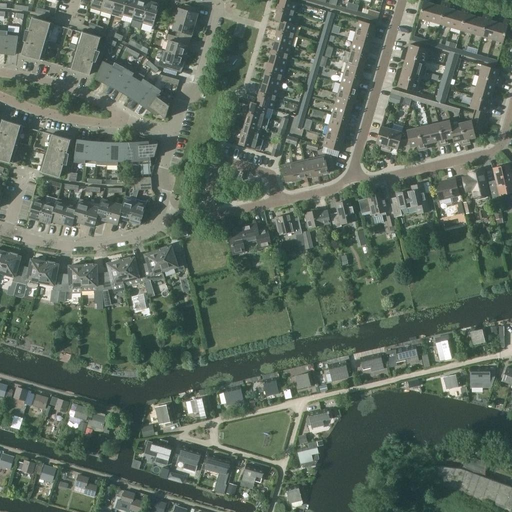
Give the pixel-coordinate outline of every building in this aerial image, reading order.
[(101,12),(104,0),(92,0),(90,9),(101,12)] [(111,15),(115,0),(104,0),(101,12),(111,15)] [(123,15),(126,0),(115,0),(111,15),(122,18),(123,15)] [(133,18),(138,0),(126,0),(123,15),(133,18)] [(142,24),(148,5),(149,2),(142,0),(138,0),(133,18),(132,21),(142,24)] [(298,4),(284,0),(281,0),(278,10),(295,15),(298,4)] [(430,21),(435,5),(429,3),(429,0),(424,0),(419,18),(430,21)] [(153,27),(160,5),(149,2),(148,5),(142,24),(153,27)] [(440,24),(446,3),(442,2),(440,6),(435,5),(430,21),(440,24)] [(451,27),(455,11),(450,9),(451,4),(446,3),(440,24),(451,27)] [(197,18),(199,9),(185,4),(183,10),(179,9),(176,19),(197,25),(198,18),(197,18)] [(461,30),(467,9),(463,8),(461,12),(455,11),(451,27),(461,30)] [(471,33),(476,17),(470,15),(472,10),(467,9),(461,30),(471,33)] [(295,15),(278,10),(275,21),(281,23),(281,22),(292,25),(292,24),(295,15)] [(482,36),(488,15),(484,14),(482,18),(476,17),(471,33),(482,36)] [(492,39),(497,23),(491,21),(493,16),(488,15),(482,36),(492,39)] [(42,61),(53,25),(53,24),(33,18),(29,31),(26,30),(24,42),(26,42),(22,55),(42,61)] [(194,32),(197,25),(176,19),(173,30),(177,31),(175,37),(190,41),(193,32),(194,32)] [(503,43),(509,21),(504,20),(503,24),(497,23),(492,39),(503,43)] [(373,36),(376,25),(359,21),(356,31),(373,36)] [(298,26),(292,24),(292,25),(281,22),(281,23),(278,32),(295,37),(298,26)] [(340,33),(341,25),(333,24),(332,32),(340,33)] [(370,46),(373,36),(356,31),(353,42),(370,46)] [(19,33),(7,32),(5,54),(16,55),(19,33)] [(101,38),(81,32),(80,32),(70,69),(90,75),(94,62),(96,63),(100,52),(97,51),(101,38)] [(295,37),(278,32),(275,43),(292,48),(295,37)] [(190,41),(175,37),(167,34),(166,40),(169,41),(166,51),(187,58),(188,50),(187,50),(190,41)] [(367,57),(370,46),(353,42),(350,52),(367,57)] [(292,48),(275,43),(272,53),(289,58),(292,48)] [(429,50),(410,44),(408,50),(404,48),(402,54),(426,61),(429,50)] [(326,55),(331,56),(334,46),(329,45),(326,55)] [(187,58),(166,51),(164,51),(162,59),(160,58),(158,66),(180,73),(183,64),(184,65),(187,58)] [(367,57),(350,52),(345,51),(342,61),(347,63),(364,67),(367,57)] [(459,54),(454,53),(450,52),(448,58),(457,60),(459,54)] [(289,58),(272,53),(269,63),(286,68),(289,58)] [(426,61),(402,54),(401,59),(405,60),(404,65),(423,71),(426,61)] [(105,83),(114,63),(104,58),(95,78),(105,83)] [(455,67),(457,60),(448,58),(447,64),(455,67)] [(145,64),(151,69),(154,65),(148,60),(145,64)] [(114,88),(124,68),(114,63),(105,83),(114,88)] [(286,68),(269,63),(266,74),(283,78),(286,68)] [(361,78),(364,67),(347,63),(344,73),(361,78)] [(453,73),(455,67),(447,64),(445,71),(453,73)] [(159,70),(154,65),(151,69),(156,73),(159,70)] [(342,71),(324,65),(322,73),(339,79),(342,71)] [(423,71),(404,65),(402,71),(398,69),(396,74),(420,81),(423,71)] [(497,77),(499,70),(482,65),(479,76),(501,82),(502,78),(497,77)] [(123,93),(132,77),(134,74),(124,68),(114,88),(123,93)] [(451,79),(453,73),(445,71),(443,77),(451,79)] [(358,88),(361,78),(344,73),(341,83),(358,88)] [(283,78),(266,74),(263,84),(280,89),(283,78)] [(420,81),(396,74),(394,80),(399,81),(398,87),(417,92),(420,81)] [(500,87),(501,82),(479,76),(476,86),(493,91),(495,85),(500,87)] [(131,98),(141,82),(132,77),(123,93),(131,98)] [(178,86),(179,80),(168,77),(166,83),(178,86)] [(450,84),(451,79),(443,77),(441,83),(450,85),(450,84)] [(140,104),(152,85),(143,79),(141,82),(131,98),(140,104)] [(355,99),(358,88),(341,83),(341,84),(326,80),(324,87),(336,90),(337,87),(340,88),(338,94),(355,99)] [(448,92),(450,85),(441,83),(439,89),(448,92)] [(280,89),(263,84),(260,94),(277,99),(280,89)] [(148,109),(161,91),(152,85),(140,104),(148,109)] [(491,97),(493,91),(476,86),(473,97),(495,103),(496,99),(491,97)] [(446,98),(448,92),(439,89),(437,96),(446,98)] [(170,98),(161,91),(148,109),(157,115),(158,113),(165,119),(166,118),(169,106),(166,104),(171,97),(171,96),(170,98)] [(260,94),(257,104),(257,105),(268,108),(273,110),(277,99),(260,94)] [(351,109),(355,99),(338,94),(335,104),(351,109)] [(464,95),(462,101),(471,103),(472,97),(464,95)] [(444,104),(446,98),(437,96),(436,102),(444,104)] [(494,108),(495,103),(473,97),(470,108),(487,113),(489,106),(494,108)] [(257,105),(257,104),(251,102),(250,109),(244,107),(243,112),(265,118),(268,108),(257,105)] [(348,120),(351,109),(335,104),(332,115),(348,120)] [(265,118),(243,112),(242,116),(247,118),(245,123),(262,128),(265,118)] [(481,131),(485,116),(474,113),(471,121),(461,123),(466,145),(471,144),(469,139),(476,138),(475,133),(481,131)] [(345,130),(348,120),(332,115),(329,125),(345,130)] [(310,129),(313,119),(307,118),(304,128),(310,129)] [(0,159),(12,163),(23,127),(23,126),(3,121),(0,130),(0,159)] [(450,126),(451,125),(450,121),(439,123),(444,145),(448,144),(447,139),(453,138),(450,126)] [(262,128),(245,123),(244,129),(238,128),(237,132),(259,139),(262,128)] [(444,145),(439,123),(428,126),(432,143),(438,141),(439,146),(444,145)] [(466,145),(461,123),(451,125),(450,126),(453,138),(454,143),(460,141),(461,146),(466,145)] [(342,141),(345,130),(329,125),(326,136),(342,141)] [(385,151),(392,129),(381,126),(376,143),(382,145),(381,150),(385,151)] [(432,143),(428,126),(418,128),(423,150),(427,149),(426,144),(432,143)] [(423,150),(418,128),(407,131),(402,132),(398,147),(410,144),(411,148),(417,146),(418,151),(423,150)] [(398,147),(402,132),(392,129),(385,151),(390,152),(391,147),(398,149),(398,147)] [(259,139),(237,132),(236,137),(241,138),(239,145),(256,149),(259,139)] [(71,140),(50,134),(40,171),(60,177),(64,164),(67,165),(69,154),(67,153),(71,140)] [(339,151),(342,141),(326,136),(323,146),(335,150),(339,151)] [(85,163),(87,144),(88,142),(77,140),(74,162),(85,163)] [(96,164),(98,143),(98,142),(88,142),(87,144),(85,163),(96,164)] [(107,162),(108,146),(108,143),(98,142),(98,143),(96,164),(107,165),(107,162)] [(158,144),(149,145),(149,142),(138,143),(140,165),(150,164),(151,166),(150,157),(155,157),(158,145),(158,144)] [(118,165),(118,162),(118,143),(108,143),(108,146),(107,162),(107,165),(118,165)] [(129,162),(128,146),(128,143),(118,143),(118,162),(129,162)] [(140,165),(138,143),(128,143),(128,146),(129,162),(129,165),(140,165)] [(325,156),(314,158),(318,175),(329,173),(325,156)] [(307,177),(318,175),(314,158),(303,160),(307,177)] [(296,180),(307,177),(303,160),(293,163),(296,180)] [(286,182),(296,180),(293,163),(282,165),(286,182)] [(493,169),(496,180),(489,182),(494,201),(502,200),(501,195),(511,192),(511,177),(509,165),(501,167),(501,166),(496,167),(496,168),(493,169)] [(488,195),(487,190),(482,170),(469,173),(470,176),(463,178),(466,191),(473,190),(475,198),(488,195)] [(453,202),(452,197),(459,196),(455,178),(444,181),(444,182),(444,184),(443,183),(436,185),(440,200),(441,200),(442,205),(443,206),(452,204),(453,202)] [(400,209),(408,207),(417,205),(419,213),(418,213),(418,214),(430,211),(423,184),(412,186),(413,191),(410,192),(410,191),(409,191),(409,192),(397,194),(396,194),(397,198),(391,199),(395,217),(401,215),(400,209)] [(372,215),(375,214),(375,217),(386,214),(386,212),(389,211),(386,200),(380,201),(378,194),(367,196),(368,199),(359,201),(362,213),(371,211),(372,215)] [(40,221),(45,202),(46,199),(36,196),(34,202),(32,201),(29,212),(31,212),(29,218),(40,221)] [(50,224),(57,199),(55,205),(45,202),(40,221),(50,224)] [(61,224),(68,202),(57,199),(50,224),(51,221),(61,224)] [(72,227),(80,199),(78,205),(68,202),(61,224),(72,227)] [(84,224),(90,202),(80,199),(72,227),(74,221),(84,224)] [(136,199),(135,203),(130,221),(140,225),(147,202),(136,199)] [(107,222),(113,203),(102,200),(101,205),(94,227),(95,227),(97,219),(107,222)] [(118,225),(125,200),(124,200),(123,206),(113,203),(107,222),(118,225)] [(130,221),(135,203),(125,200),(118,225),(120,219),(130,221)] [(356,221),(353,206),(351,207),(350,201),(336,204),(338,212),(331,214),(334,228),(342,226),(341,224),(356,221)] [(470,201),(464,203),(466,214),(473,213),(470,201)] [(94,227),(101,205),(90,202),(84,224),(94,227)] [(501,208),(493,209),(496,220),(503,218),(501,208)] [(331,223),(328,211),(321,212),(320,209),(305,213),(308,227),(315,225),(316,227),(331,223)] [(388,227),(395,225),(393,215),(386,216),(388,227)] [(294,232),(295,235),(296,235),(302,234),(298,217),(292,219),(291,216),(284,217),(284,216),(275,218),(279,233),(286,232),(287,233),(294,232)] [(459,217),(445,222),(448,229),(461,224),(459,217)] [(242,243),(259,240),(260,247),(270,245),(265,225),(266,230),(257,232),(255,222),(254,223),(255,224),(235,229),(234,227),(236,237),(231,238),(231,237),(230,237),(234,253),(244,251),(242,243)] [(355,231),(359,246),(368,243),(364,229),(355,231)] [(313,247),(309,232),(302,233),(306,248),(313,247)] [(160,248),(160,250),(164,262),(160,264),(162,272),(177,267),(179,272),(185,269),(181,257),(175,259),(171,247),(168,247),(168,246),(160,248)] [(0,270),(2,265),(6,266),(10,254),(0,250),(0,270)] [(164,262),(160,250),(145,255),(149,267),(143,269),(146,282),(153,280),(152,275),(154,274),(155,276),(163,273),(162,272),(160,264),(164,262)] [(10,252),(10,254),(6,266),(2,265),(0,270),(0,273),(14,277),(13,282),(20,284),(23,271),(17,269),(21,257),(18,256),(18,254),(10,252)] [(123,259),(123,260),(126,273),(121,274),(123,282),(126,282),(126,284),(129,286),(139,283),(146,282),(143,269),(137,270),(134,258),(131,259),(131,257),(123,259)] [(45,275),(47,263),(31,260),(29,272),(23,271),(20,284),(27,285),(28,287),(36,288),(38,288),(38,283),(40,274),(45,275)] [(126,273),(123,260),(107,264),(110,276),(104,277),(105,290),(114,289),(113,285),(115,284),(115,286),(124,284),(123,282),(121,274),(126,273)] [(47,261),(47,263),(45,275),(40,274),(38,283),(54,286),(53,290),(62,291),(63,278),(56,277),(58,265),(55,264),(56,263),(47,261)] [(85,264),(85,266),(86,278),(81,278),(81,287),(81,292),(98,291),(105,290),(104,277),(97,278),(97,265),(94,265),(93,264),(85,264)] [(86,278),(85,266),(69,266),(69,279),(63,278),(62,291),(71,292),(73,294),(81,294),(81,292),(81,287),(81,278),(86,278)] [(485,329),(472,332),(475,344),(488,341),(485,329)] [(448,335),(434,338),(436,344),(440,361),(455,357),(454,352),(451,340),(449,340),(448,335)] [(396,350),(386,352),(388,361),(390,368),(397,366),(396,360),(398,360),(405,358),(407,364),(419,361),(418,356),(417,353),(420,352),(419,348),(416,349),(415,345),(396,350)] [(384,369),(383,363),(385,362),(384,357),(382,358),(381,354),(360,359),(362,369),(370,367),(371,372),(384,369)] [(428,354),(422,355),(425,367),(430,366),(428,354)] [(349,377),(348,375),(347,370),(349,369),(348,363),(346,364),(345,362),(328,366),(332,381),(349,377)] [(490,367),(471,367),(470,388),(484,388),(484,384),(493,384),(495,376),(495,370),(490,370),(490,367)] [(502,381),(511,384),(511,383),(511,368),(507,367),(502,381)] [(311,372),(297,375),(300,388),(314,385),(311,372)] [(459,373),(444,377),(447,390),(462,386),(459,373)] [(275,378),(263,381),(266,395),(279,392),(275,378)] [(418,379),(408,382),(409,388),(419,386),(418,379)] [(243,400),(240,386),(223,390),(226,404),(243,400)] [(17,388),(14,398),(24,401),(24,403),(26,404),(27,404),(31,405),(33,399),(34,396),(30,394),(31,392),(28,391),(17,388)] [(290,389),(284,391),(286,399),(292,398),(290,389)] [(48,398),(37,395),(34,403),(40,405),(39,408),(44,409),(48,398)] [(201,419),(210,417),(206,397),(190,401),(193,413),(199,412),(201,419)] [(54,409),(66,413),(70,402),(58,399),(54,409)] [(174,421),(170,408),(169,404),(154,408),(158,425),(164,423),(164,425),(170,424),(170,422),(174,421)] [(73,417),(86,421),(90,409),(77,405),(73,417)] [(48,406),(45,415),(50,417),(53,407),(48,406)] [(327,408),(321,410),(308,413),(310,419),(307,420),(308,424),(311,423),(312,430),(313,430),(312,428),(324,425),(323,420),(330,418),(329,413),(330,413),(329,411),(328,411),(327,408)] [(97,425),(103,427),(106,418),(95,415),(92,426),(97,427),(97,425)] [(80,424),(78,429),(85,431),(88,423),(81,421),(80,424)] [(153,425),(141,428),(143,438),(155,435),(153,425)] [(306,434),(298,436),(300,444),(308,442),(306,434)] [(148,441),(144,454),(157,457),(155,462),(167,465),(173,445),(167,444),(168,441),(162,440),(161,442),(154,440),(153,443),(148,441)] [(309,446),(297,449),(300,463),(301,463),(301,465),(303,465),(304,468),(315,465),(319,459),(317,454),(319,453),(316,442),(308,444),(309,446)] [(178,456),(177,461),(185,463),(183,468),(195,472),(196,467),(197,464),(199,464),(200,465),(202,459),(199,458),(200,455),(201,452),(189,448),(181,446),(178,456)] [(14,458),(3,455),(3,454),(0,453),(0,457),(2,458),(0,463),(6,465),(5,467),(10,469),(14,458)] [(207,464),(205,470),(213,472),(219,474),(213,492),(224,495),(226,488),(226,485),(225,484),(229,471),(230,466),(228,465),(229,460),(217,456),(209,454),(207,464)] [(486,465),(487,466),(487,463),(487,462),(486,461),(485,461),(472,456),(471,456),(470,456),(469,456),(458,469),(462,470),(470,460),(471,459),(472,459),(474,459),(485,463),(486,464),(486,465)] [(511,511),(511,487),(486,478),(487,466),(486,465),(486,464),(485,463),(474,459),(472,459),(471,459),(470,460),(462,470),(458,469),(437,467),(435,471),(417,469),(414,478),(431,485),(509,511),(511,511)] [(35,464),(25,461),(22,471),(32,474),(35,464)] [(264,470),(259,468),(246,465),(242,480),(254,484),(256,477),(262,478),(264,470)] [(55,470),(45,467),(41,477),(52,481),(55,470)] [(163,468),(160,477),(167,479),(169,470),(163,468)] [(89,478),(78,475),(75,486),(86,489),(84,494),(94,497),(97,486),(87,483),(89,478)] [(60,482),(59,488),(66,490),(68,484),(60,482)] [(230,484),(227,493),(234,496),(237,486),(230,484)] [(298,485),(286,488),(289,502),(291,501),(291,502),(292,504),(294,505),(301,504),(302,501),(298,485)] [(136,511),(140,511),(143,503),(133,500),(135,494),(125,491),(121,502),(132,505),(130,510),(136,511)] [(163,511),(166,504),(160,502),(155,501),(152,509),(158,511),(157,511),(163,511)]
